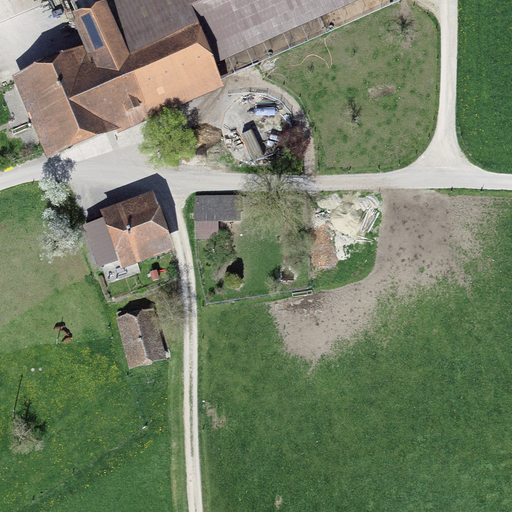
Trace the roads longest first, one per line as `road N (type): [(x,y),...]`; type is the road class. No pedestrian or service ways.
road 1 (track): [(0,183),(59,170),(213,182),(511,182)]
road 2 (track): [(172,180),(187,288),(195,511)]
road 3 (track): [(444,180),(450,0)]
